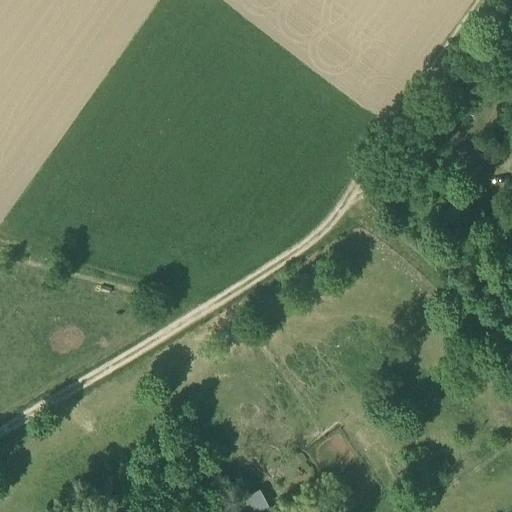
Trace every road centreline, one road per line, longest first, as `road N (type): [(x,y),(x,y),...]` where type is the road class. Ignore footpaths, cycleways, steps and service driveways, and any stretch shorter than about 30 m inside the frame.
road 1 (track): [(0,432),(303,250),(480,0)]
road 2 (unknown): [(346,190),(511,351)]
